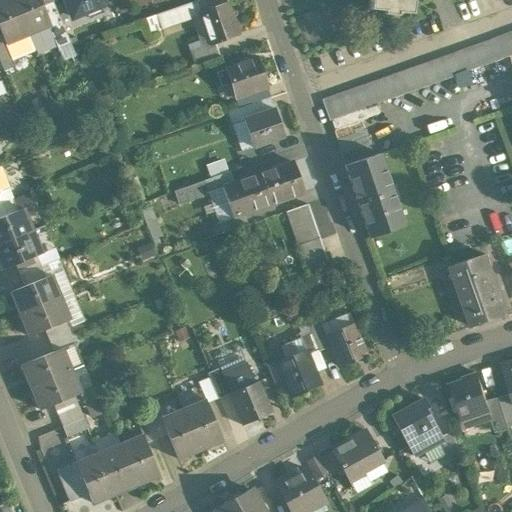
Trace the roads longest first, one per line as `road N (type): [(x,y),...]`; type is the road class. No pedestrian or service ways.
road 1 (residential): [(260,0),(400,370)]
road 2 (residential): [(153,511),(400,370)]
